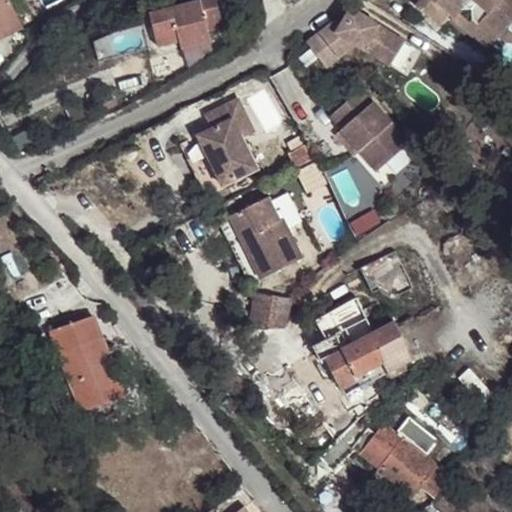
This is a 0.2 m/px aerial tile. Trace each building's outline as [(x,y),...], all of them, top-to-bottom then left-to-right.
[(0,0),(0,22),(18,14),(11,0),(0,0)] [(156,0),(150,2),(159,35),(211,21),(210,18),(224,14),(219,0),(156,0)] [(498,35),(511,34),(511,32),(511,0),(430,0),(423,9),(446,29),(456,17),(461,21),(469,12),(478,10),(480,21),(498,35)] [(329,13),(300,35),(319,60),(350,38),(384,60),(399,35),(345,1),(333,19),(329,13)] [(159,35),(150,2),(138,5),(150,46),(213,29),(211,21),(159,35)] [(497,51),(511,34),(498,35),(480,21),(478,10),(469,12),(461,21),(497,51)] [(0,33),(22,22),(18,14),(0,22),(0,33)] [(232,92),(218,100),(238,131),(251,123),(232,92)] [(367,99),(335,125),(346,138),(340,143),(350,156),(355,152),(362,161),(358,165),(375,186),(413,155),(367,99)] [(238,131),(218,100),(199,112),(206,125),(193,133),(223,181),(257,160),(238,131)] [(223,181),(193,133),(177,143),(205,191),(223,181)] [(355,152),(350,156),(358,165),(362,161),(355,152)] [(261,194),(212,219),(227,248),(238,243),(254,273),(295,252),(276,215),(273,217),(261,194)] [(242,279),(254,273),(238,243),(227,248),(242,279)] [(252,288),(248,318),(284,323),(288,293),(252,288)] [(352,317),(349,311),(344,303),(321,316),(328,330),(352,317)] [(349,311),(352,317),(362,313),(358,307),(349,311)] [(362,313),(352,317),(328,330),(316,336),(322,351),(369,327),(365,321),(362,313)] [(365,321),(369,327),(379,322),(377,315),(365,321)] [(121,371),(117,361),(99,317),(56,334),(88,411),(130,395),(121,371)] [(379,322),(369,327),(384,356),(390,353),(393,361),(397,361),(401,358),(406,356),(402,347),(390,317),(379,322)] [(369,327),(322,351),(337,380),(353,371),(380,358),(384,356),(369,327)] [(316,336),(309,340),(316,354),(322,351),(316,336)] [(316,354),(309,340),(305,342),(312,356),(316,354)] [(390,353),(384,356),(380,358),(385,368),(387,373),(396,367),(393,361),(390,353)] [(124,358),(117,361),(121,371),(128,368),(124,358)] [(358,381),(377,372),(385,368),(380,358),(353,371),(358,381)] [(411,376),(401,358),(397,361),(405,378),(411,376)] [(346,388),(354,384),(358,381),(353,371),(337,380),(346,388)] [(354,384),(367,409),(385,397),(389,394),(377,372),(358,381),(354,384)] [(354,461),(420,508),(428,494),(445,469),(383,423),(354,461)]
